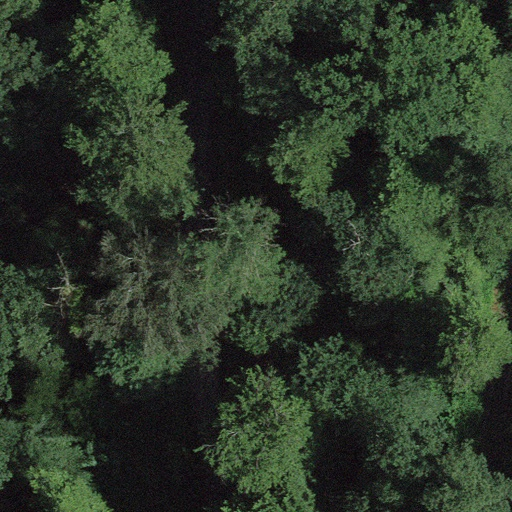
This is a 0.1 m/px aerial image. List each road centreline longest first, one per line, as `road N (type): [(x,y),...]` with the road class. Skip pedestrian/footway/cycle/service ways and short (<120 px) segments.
road 1 (track): [(206,0),(203,307),(216,511)]
road 2 (track): [(0,109),(203,307)]
road 3 (track): [(511,307),(483,511)]
